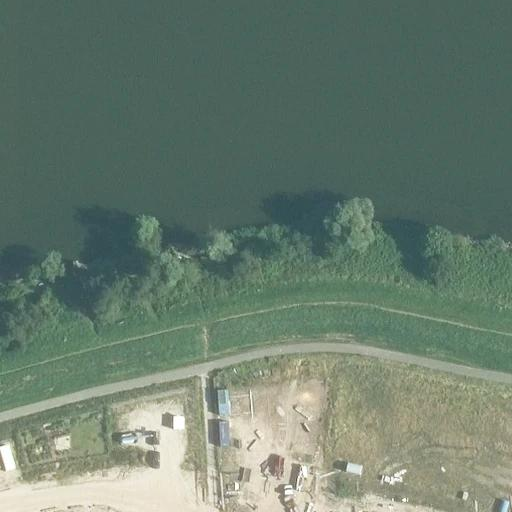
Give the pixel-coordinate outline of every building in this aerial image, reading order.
[(368,385),(383,387),(385,377),(369,375),(368,385)] [(468,393),(468,403),(491,402),(490,391),(468,393)] [(384,434),(384,401),(375,401),(375,435),(384,434)] [(357,406),(341,407),(341,418),(357,416),(357,406)] [(5,432),(0,433),(0,445),(8,443),(5,432)] [(309,493),(290,495),(293,510),(311,507),(309,493)]
